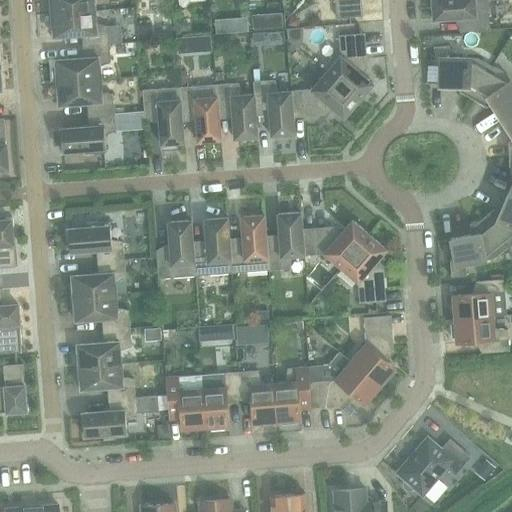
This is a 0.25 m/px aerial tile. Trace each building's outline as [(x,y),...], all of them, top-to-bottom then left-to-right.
[(48,0),(49,14),(95,11),(94,0),(48,0)] [(334,0),(336,18),(357,16),(356,4),(360,4),(360,0),(334,0)] [(431,0),(433,20),(461,18),(462,32),(490,30),(487,0),(431,0)] [(82,35),(82,46),(109,44),(108,26),(96,24),(95,11),(49,14),(51,31),(52,31),(52,29),(53,29),(54,37),(82,35)] [(326,73),(359,101),(374,84),(359,72),(366,64),(365,46),(361,46),(360,34),(338,35),(340,56),(326,73)] [(176,52),(212,50),(211,35),(175,37),(176,52)] [(110,63),(109,44),(82,46),(83,58),(55,60),(56,68),(55,68),(55,66),(53,66),(55,83),(100,79),(99,66),(110,63)] [(459,92),(473,100),(492,66),(478,58),(450,58),(449,46),(434,47),(435,64),(439,64),(439,85),(459,85),(459,92)] [(503,121),(511,115),(511,83),(506,75),(492,66),(473,100),(487,108),(492,104),(503,121)] [(277,73),(253,75),(254,94),(255,109),(269,108),(271,136),(294,134),(293,116),(291,91),(279,92),(277,73)] [(311,89),(291,91),(293,116),(323,114),(330,106),(344,118),(359,101),(326,73),(311,89)] [(87,103),(88,115),(114,113),(113,94),(101,93),(100,79),(55,83),(56,100),(57,100),(57,97),(58,97),(59,105),(87,103)] [(258,137),(255,109),(254,94),(241,95),(238,83),(217,85),(219,112),(232,111),(234,139),(258,137)] [(217,85),(180,87),(182,115),(195,113),(197,142),(221,140),(219,112),(217,85)] [(184,143),(182,115),(180,87),(142,90),(145,117),(159,116),(161,145),(184,143)] [(116,131),(114,113),(88,115),(89,127),(61,129),(62,152),(84,151),(85,154),(91,154),(106,153),(106,151),(105,151),(105,149),(106,149),(104,135),(116,131)] [(511,115),(503,121),(511,135),(511,138),(508,141),(509,157),(511,156),(511,115)] [(30,133),(7,133),(7,162),(31,162),(30,133)] [(511,243),(511,194),(508,193),(501,211),(495,209),(482,219),(506,249),(511,243)] [(280,242),(267,243),(269,270),(290,269),(291,256),(304,255),(302,230),(301,212),(278,214),(280,242)] [(245,245),(230,246),(232,273),(269,270),(267,243),(264,215),(242,216),(245,245)] [(207,248),(193,249),(195,276),(232,273),(230,246),(228,218),(204,219),(207,248)] [(506,249),(482,219),(470,228),(471,235),(451,239),(454,259),(450,259),(451,277),(466,276),(465,264),(493,259),(506,249)] [(0,268),(15,267),(11,220),(0,220),(0,268)] [(195,276),(193,249),(191,220),(168,222),(170,250),(156,251),(158,279),(195,276)] [(325,254),(341,268),(370,235),(352,220),(340,235),(332,228),(302,230),(304,255),(325,254)] [(97,261),(97,262),(124,260),(123,242),(111,240),(110,226),(109,226),(109,223),(110,223),(110,222),(95,223),(88,224),(89,227),(68,229),(70,252),(97,250),(97,261)] [(387,250),(370,235),(341,268),(358,282),(359,303),(381,302),(380,290),(384,289),(382,271),(374,264),(387,250)] [(124,260),(97,262),(97,263),(98,263),(98,274),(72,276),(72,284),(71,284),(71,282),(70,282),(71,299),(116,295),(114,282),(126,278),(124,260)] [(478,294),(453,296),(453,297),(455,319),(454,319),(493,316),(506,315),(505,292),(504,279),(477,282),(478,294)] [(2,290),(0,289),(0,353),(20,352),(20,353),(22,352),(18,305),(2,306),(1,291),(2,290)] [(117,308),(116,295),(71,299),(72,315),(74,315),(73,313),(75,313),(75,321),(102,319),(103,330),(102,330),(103,331),(130,329),(128,310),(117,308)] [(351,362),(380,386),(394,369),(395,369),(381,357),(392,343),(391,328),(388,328),(387,316),(364,318),(366,344),(365,345),(351,361),(351,362)] [(455,324),(451,324),(452,338),(456,338),(456,343),(482,341),(483,353),(509,351),(508,330),(493,328),(493,316),(454,319),(455,320),(455,324)] [(194,326),(181,328),(182,342),(196,341),(194,326)] [(222,326),(223,340),(233,339),(232,326),(222,326)] [(75,350),(76,367),(121,364),(120,351),(131,347),(130,329),(103,331),(104,342),(77,344),(78,352),(77,352),(76,350),(75,350)] [(43,354),(23,356),(24,370),(44,368),(43,354)] [(380,386),(351,362),(350,362),(336,379),(335,379),(310,382),(310,393),(311,408),(339,406),(350,392),(365,404),(380,386)] [(0,413),(26,411),(23,364),(3,365),(4,387),(0,387),(0,413)] [(108,399),(135,397),(134,379),(122,377),(121,364),(76,367),(78,384),(79,384),(79,382),(80,382),(81,390),(107,387),(108,398),(108,399)] [(300,420),(299,409),(311,408),(310,393),(310,382),(309,367),(287,368),(286,382),(274,383),(277,421),(281,421),(282,425),(296,424),(295,420),(300,420)] [(277,421),(274,383),(262,384),(258,371),(237,372),(239,399),(251,398),(253,423),(277,421)] [(237,372),(202,375),(206,427),(210,427),(211,431),(225,430),(224,425),(229,425),(227,400),(239,399),(237,372)] [(182,429),(206,427),(202,375),(166,378),(169,418),(181,417),(182,429)] [(135,397),(108,399),(108,400),(109,411),(83,413),(84,436),(105,435),(106,439),(112,438),(127,437),(127,436),(126,436),(126,433),(125,419),(136,415),(136,413),(158,411),(157,396),(135,397)] [(441,450),(428,438),(398,473),(405,479),(403,483),(404,487),(407,490),(411,490),(415,488),(422,494),(446,467),(455,474),(470,457),(450,440),(441,450)] [(366,488),(334,491),(335,511),(386,511),(386,501),(372,502),(372,499),(369,496),(366,497),(366,488)] [(306,511),(305,493),(271,496),(272,511),(306,511)] [(230,499),(201,502),(201,511),(244,511),(231,511),(230,499)]
